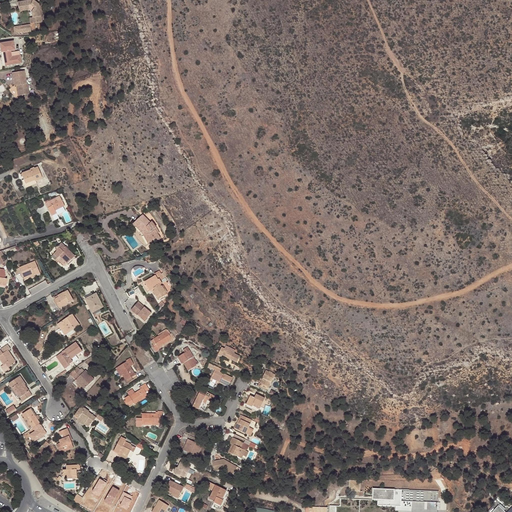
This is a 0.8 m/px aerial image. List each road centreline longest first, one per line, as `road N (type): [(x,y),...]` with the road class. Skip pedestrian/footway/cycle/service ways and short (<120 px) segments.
road 1 (track): [(511,268),(452,295),(402,305),(340,301),(316,286),(227,181),(174,67),(169,0)]
road 2 (track): [(511,218),(437,129),(431,96),(399,65),(369,0)]
